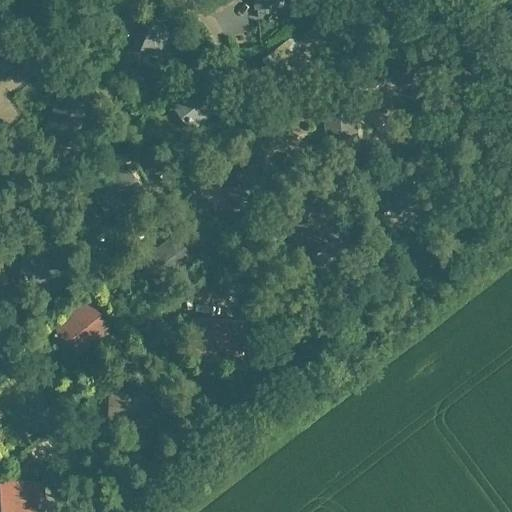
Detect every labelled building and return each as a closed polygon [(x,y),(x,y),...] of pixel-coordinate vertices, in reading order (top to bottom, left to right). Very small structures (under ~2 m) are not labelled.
[(175,66),(186,39),(151,25),(145,41),(136,38),(132,48),(175,66)] [(272,90),(309,62),(291,39),(262,61),(272,76),(265,81),(272,90)] [(192,126),(222,103),(206,82),(176,105),(192,126)] [(72,143),(85,107),(60,98),(47,133),(72,143)] [(328,142),(354,138),(349,100),(323,104),(328,142)] [(256,147),(225,170),(230,177),(239,170),(250,185),(271,168),(256,147)] [(109,212),(140,190),(125,169),(117,174),(113,168),(98,179),(102,185),(94,191),(109,212)] [(406,192),(418,191),(415,172),(377,177),(383,215),(409,211),(406,192)] [(304,208),(287,222),(309,252),(331,236),(338,230),(326,214),(319,220),(308,206),(304,208)] [(161,283),(191,260),(175,239),(145,262),(161,283)] [(49,253),(48,261),(28,259),(24,285),(62,289),(66,255),(49,253)] [(77,351),(107,328),(91,307),(61,330),(77,351)] [(235,353),(236,326),(198,325),(197,351),(235,353)] [(145,423),(146,397),(108,396),(107,422),(145,423)] [(0,503),(0,511),(38,511),(37,487),(0,488),(0,503)]
